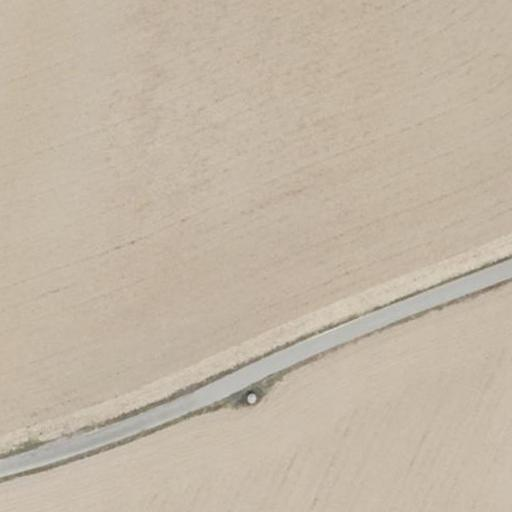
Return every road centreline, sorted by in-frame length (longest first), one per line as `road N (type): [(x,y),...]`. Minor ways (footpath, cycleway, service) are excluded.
road 1 (unclassified): [(511,267),(213,395),(0,469)]
road 2 (track): [(118,0),(65,450)]
